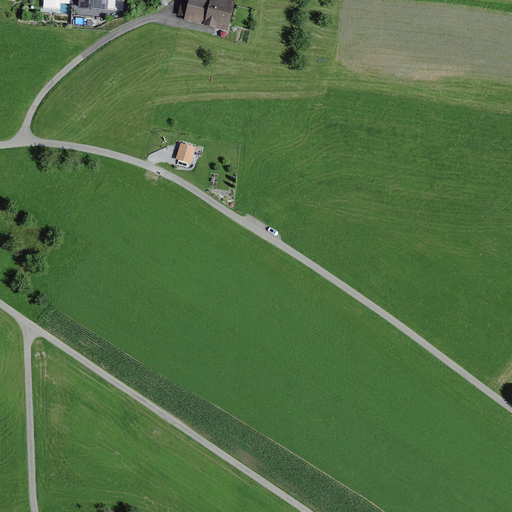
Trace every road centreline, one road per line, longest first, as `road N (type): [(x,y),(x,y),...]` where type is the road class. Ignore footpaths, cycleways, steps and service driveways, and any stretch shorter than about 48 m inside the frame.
road 1 (residential): [(511,407),(186,182),(96,148),(0,144)]
road 2 (residential): [(309,511),(14,313)]
road 3 (residential): [(14,313),(25,337),(33,511)]
